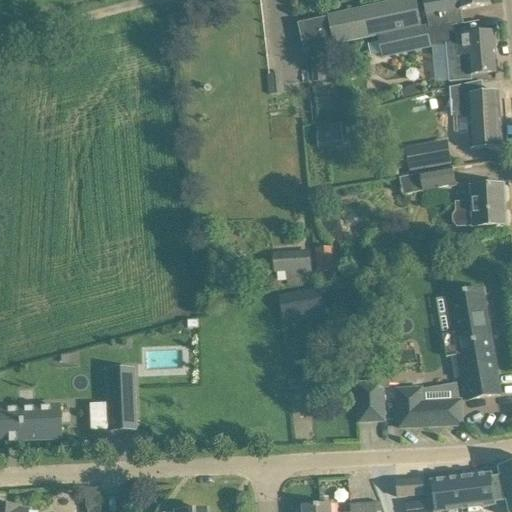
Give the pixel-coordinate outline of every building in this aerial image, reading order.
[(415,0),(414,0),(299,25),(304,50),(421,26),(415,0)] [(424,0),(428,20),(432,36),(454,32),(453,26),(461,25),(459,11),(491,5),(490,1),(489,0),(424,0)] [(426,27),(379,38),(383,57),(430,47),(426,27)] [(473,76),(478,76),(498,74),(494,33),(447,37),(450,84),(473,82),(473,76)] [(331,81),(329,65),(312,67),(314,83),(331,81)] [(285,95),(283,74),(268,75),(270,96),(285,95)] [(405,99),(423,94),(420,85),(407,88),(403,92),(405,99)] [(330,92),(318,93),(321,111),(333,109),(330,92)] [(479,94),(469,94),(469,100),(470,115),(472,151),(483,150),(503,149),(499,93),(479,94)] [(355,112),(371,109),(369,99),(353,102),(355,112)] [(341,123),(316,126),(318,148),(343,146),(341,123)] [(427,145),(406,149),(410,173),(431,169),(427,145)] [(458,188),(457,183),(455,168),(421,174),(401,178),(404,197),(458,188)] [(474,228),(487,227),(507,226),(505,186),(472,188),(473,203),(456,203),(457,212),(453,217),(454,224),(457,228),(474,227),(474,228)] [(337,273),(335,248),(316,250),(319,275),(337,273)] [(307,252),(275,254),(276,274),(287,273),(288,287),(314,282),(311,252),(307,252)] [(292,295),(292,297),(281,299),(286,322),(320,315),(315,290),(292,295)] [(467,401),(500,395),(482,290),(449,296),(456,336),(444,338),(447,358),(459,356),(467,401)] [(384,381),(358,382),(359,422),(384,422),(384,381)] [(462,426),(461,399),(460,399),(457,384),(423,389),(423,387),(397,389),(399,429),(462,426)] [(132,388),(106,390),(108,432),(134,430),(132,388)] [(56,408),(0,410),(0,442),(7,442),(7,445),(9,445),(8,442),(14,442),(14,445),(15,445),(15,442),(58,440),(56,408)] [(434,502),(407,505),(407,511),(456,511),(496,507),(495,504),(508,503),(510,511),(511,511),(511,465),(499,469),(502,478),(492,480),(492,476),(432,484),(434,502)] [(424,481),(397,483),(398,498),(425,497),(424,481)] [(329,498),(319,498),(320,506),(329,506),(329,498)] [(384,511),(382,503),(351,505),(351,511),(331,511),(331,505),(329,506),(320,506),(303,507),(303,509),(299,510),(299,511),(384,511)]
